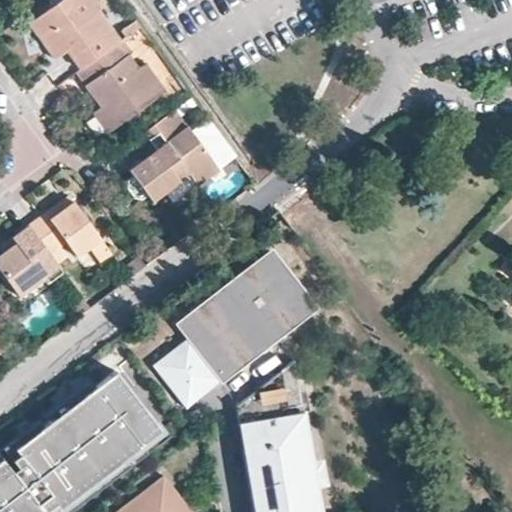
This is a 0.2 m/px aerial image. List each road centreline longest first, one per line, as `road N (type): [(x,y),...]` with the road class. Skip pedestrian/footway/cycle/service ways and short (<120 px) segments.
road 1 (residential): [(0,397),(253,203)]
road 2 (residential): [(398,88),(253,203)]
road 3 (residential): [(0,179),(45,144),(0,86)]
